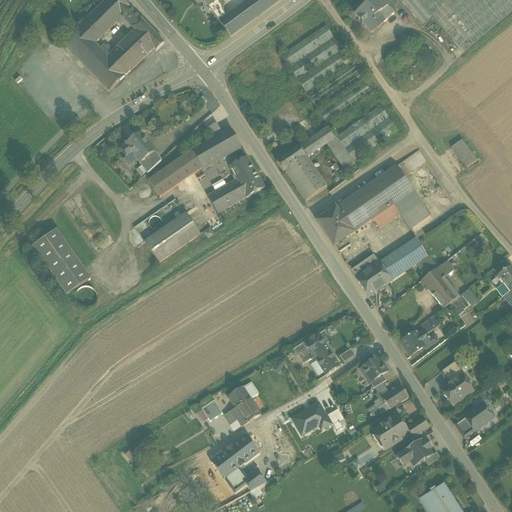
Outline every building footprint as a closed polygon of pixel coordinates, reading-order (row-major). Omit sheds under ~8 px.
[(120,0),(106,0),(83,23),(99,40),(120,19),(130,10),(120,0)] [(249,0),(225,17),(219,22),(230,38),(282,0),(281,0),(249,0)] [(380,0),(369,0),(365,3),(367,5),(354,16),(371,35),(384,24),(377,16),(387,8),(380,0)] [(432,19),(415,0),(398,0),(422,27),(432,19)] [(511,0),(415,0),(432,19),(463,55),(511,12),(511,0)] [(225,17),(215,3),(208,7),(219,22),(225,17)] [(153,33),(130,10),(120,19),(134,33),(128,38),(146,57),(153,49),(156,52),(164,44),(153,33)] [(83,23),(61,44),(77,61),(99,40),(83,23)] [(325,26),(281,56),(306,93),(350,63),(325,26)] [(128,38),(111,55),(103,48),(100,51),(125,77),(146,57),(128,38)] [(125,77),(100,51),(83,67),(108,93),(125,77)] [(354,64),(307,95),(318,111),(364,80),(354,64)] [(364,82),(319,113),(328,125),(372,95),(364,82)] [(381,107),(336,137),(337,139),(346,153),(350,159),(352,162),(397,132),(381,107)] [(216,124),(205,130),(212,141),(222,135),(216,124)] [(330,128),(299,149),(305,158),(306,157),(307,158),(327,145),(337,139),(336,137),(330,128)] [(212,141),(191,152),(201,170),(202,171),(241,149),(230,130),(222,135),(212,141)] [(139,135),(125,146),(126,146),(120,151),(126,159),(132,154),(140,165),(152,155),(141,141),(143,140),(139,135)] [(337,139),(327,145),(336,159),(346,153),(337,139)] [(476,162),(461,142),(453,147),(468,168),(476,162)] [(237,162),(246,157),(241,149),(233,154),(237,162)] [(299,149),(276,164),(282,173),(284,172),(291,182),(299,177),(298,175),(312,165),(307,158),(306,157),(305,158),(299,149)] [(191,152),(148,182),(160,199),(201,170),(191,152)] [(419,152),(396,169),(404,180),(426,163),(419,152)] [(346,153),(336,159),(341,165),(350,159),(346,153)] [(152,155),(140,165),(142,167),(146,173),(147,174),(160,163),(152,155)] [(265,189),(247,158),(229,168),(236,181),(240,179),(250,197),(246,199),(265,189)] [(341,165),(340,166),(344,173),(355,166),(352,162),(350,159),(341,165)] [(312,165),(298,175),(299,177),(291,182),(306,203),(327,188),(312,165)] [(142,167),(135,172),(139,177),(146,173),(142,167)] [(337,211),(336,211),(353,235),(373,221),(393,206),(389,200),(409,186),(404,180),(396,169),(337,211)] [(236,181),(207,197),(217,215),(246,199),(250,197),(240,179),(236,181)] [(409,186),(389,200),(393,206),(400,216),(411,232),(431,217),(409,186)] [(116,243),(83,195),(64,208),(96,256),(116,243)] [(393,206),(373,221),(380,230),(400,216),(393,206)] [(336,210),(317,223),(334,248),(344,241),(353,235),(336,211),(337,211),(336,210)] [(185,215),(144,243),(159,265),(200,236),(185,215)] [(144,222),(135,228),(143,241),(152,236),(144,222)] [(210,229),(203,233),(207,239),(214,235),(210,229)] [(91,280),(56,231),(32,248),(66,297),(91,280)] [(416,239),(380,265),(392,283),(416,265),(417,265),(427,257),(426,256),(416,239)] [(344,241),(334,248),(339,255),(351,248),(347,242),(345,243),(344,241)] [(474,241),(467,246),(471,250),(477,245),(474,241)] [(467,246),(456,255),(460,259),(471,250),(467,246)] [(437,269),(427,257),(417,265),(427,277),(437,269)] [(445,263),(437,269),(444,279),(453,272),(445,263)] [(380,265),(357,281),(369,299),(392,283),(380,265)] [(427,277),(421,282),(432,295),(447,282),(444,279),(437,269),(427,277)] [(511,291),(511,271),(510,269),(498,278),(510,293),(511,291)] [(460,298),(447,282),(432,295),(444,310),(460,298)] [(463,299),(456,304),(458,308),(457,308),(462,314),(463,312),(470,308),(463,299)] [(458,308),(456,304),(451,308),(460,320),(465,315),(463,312),(462,314),(457,308),(458,308)] [(439,326),(434,318),(429,322),(434,330),(439,326)] [(434,330),(429,322),(422,327),(423,329),(416,334),(418,337),(424,333),(426,335),(434,330)] [(319,336),(323,343),(329,339),(325,332),(319,336)] [(416,334),(402,343),(411,357),(425,349),(426,350),(437,344),(434,339),(430,342),(426,335),(424,333),(418,337),(416,334)] [(319,336),(318,335),(304,345),(311,357),(312,356),(314,359),(326,377),(339,369),(326,347),(323,343),(319,336)] [(304,345),(293,352),(303,367),(314,359),(312,356),(311,357),(304,345)] [(350,350),(340,357),(344,362),(354,356),(350,350)] [(440,354),(428,363),(433,369),(444,360),(440,354)] [(378,359),(361,371),(370,385),(382,377),(388,373),(378,359)] [(270,365),(274,373),(282,368),(278,361),(270,365)] [(455,364),(441,374),(449,386),(461,377),(462,378),(464,376),(455,364)] [(382,377),(370,385),(374,390),(386,383),(382,377)] [(449,386),(441,392),(452,408),(470,395),(464,386),(466,384),(462,378),(461,377),(449,386)] [(250,385),(229,399),(236,409),(223,418),(229,427),(237,423),(241,429),(260,417),(250,401),(257,396),(250,385)] [(400,387),(381,399),(385,405),(389,410),(389,411),(408,399),(400,387)] [(289,417),(300,438),(318,428),(320,431),(332,425),(320,401),(289,417)] [(214,403),(201,411),(202,412),(208,421),(209,423),(222,415),(214,403)] [(385,405),(378,410),(381,416),(389,410),(385,405)] [(483,406),(464,419),(474,433),(493,420),(483,406)] [(208,421),(202,412),(197,414),(203,424),(208,421)] [(396,418),(374,433),(384,449),(391,444),(392,447),(408,437),(396,418)] [(464,419),(454,426),(464,440),(474,433),(464,419)] [(422,420),(407,430),(414,440),(422,435),(429,430),(422,420)] [(422,435),(414,440),(411,441),(415,446),(422,441),(423,442),(425,440),(422,435)] [(245,437),(211,463),(224,481),(238,471),(259,455),(245,437)] [(415,446),(399,457),(405,467),(410,464),(414,470),(425,463),(433,457),(429,451),(431,450),(426,443),(424,444),(423,442),(422,441),(415,446)] [(135,461),(128,453),(124,456),(131,464),(135,461)] [(436,454),(433,457),(425,463),(428,468),(440,460),(436,454)] [(224,481),(211,463),(206,467),(220,485),(224,481)] [(220,485),(206,467),(202,470),(215,489),(216,488),(220,485)] [(238,471),(224,481),(231,491),(240,484),(245,480),(238,471)] [(263,474),(248,482),(252,490),(252,491),(267,483),(263,474)] [(248,482),(245,480),(240,484),(247,493),(252,490),(248,482)] [(459,511),(443,486),(436,491),(434,489),(429,492),(431,494),(423,499),(430,510),(428,511),(429,511),(459,511)] [(215,489),(203,498),(208,504),(221,494),(216,488),(215,489)]
